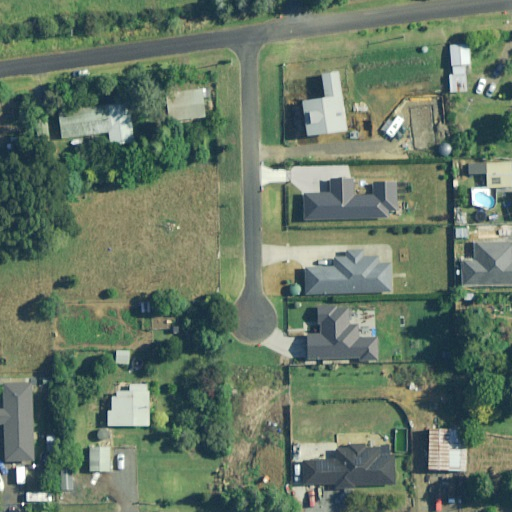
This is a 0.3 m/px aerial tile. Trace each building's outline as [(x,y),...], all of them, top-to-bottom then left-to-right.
[(471,44),(451,45),(452,74),(450,74),(451,92),(468,92),(467,65),(472,65),(471,44)] [(201,89),(165,92),(167,119),(203,116),(201,89)] [(128,101),(56,110),(60,137),(106,131),(107,144),(133,141),(128,101)] [(49,121),(36,124),(41,146),(54,143),(49,121)] [(382,157),(381,148),(345,150),(345,158),(382,157)] [(493,187),(511,186),(511,163),(469,164),(469,175),(487,174),(487,187),(470,188),(471,207),(494,207),(493,187)] [(357,196),(356,178),(332,179),(333,192),(306,193),(306,221),(390,219),(390,209),(399,209),(398,182),(377,182),(377,195),(357,196)] [(363,251),(347,251),(348,257),(335,257),(336,267),(304,268),(305,295),(390,293),(389,264),(379,264),(378,257),(363,257),(363,251)] [(352,307),(320,307),(320,334),(310,334),(309,358),(378,360),(379,338),(361,338),(361,323),(352,323),(352,307)] [(131,351),(118,350),(118,363),(131,364),(131,351)] [(35,461),(35,384),(5,384),(5,409),(0,409),(0,424),(6,424),(6,461),(35,461)] [(151,426),(151,384),(130,384),(130,391),(113,391),(113,411),(108,411),(108,426),(151,426)] [(465,431),(428,429),(426,470),(463,472),(465,431)] [(112,446),(91,446),(90,471),(111,472),(112,446)] [(335,460),(301,461),(302,488),(393,483),(391,453),(379,454),(378,447),(335,449),(335,460)]
